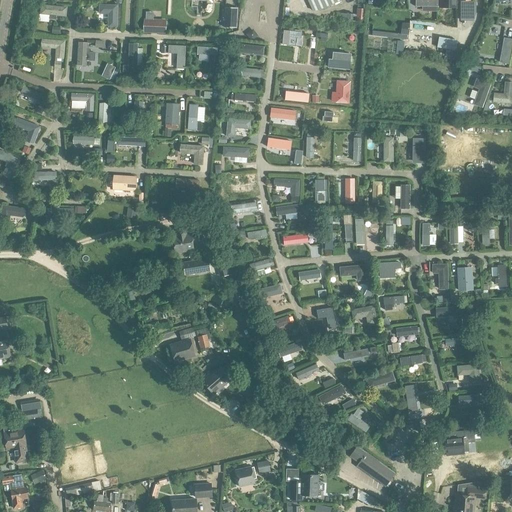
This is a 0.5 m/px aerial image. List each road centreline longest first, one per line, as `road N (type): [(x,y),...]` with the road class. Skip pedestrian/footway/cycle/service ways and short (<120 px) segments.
road 1 (unknown): [(415,511),(185,386),(38,254),(0,254)]
road 2 (unknown): [(186,92),(70,87),(76,38),(230,36)]
